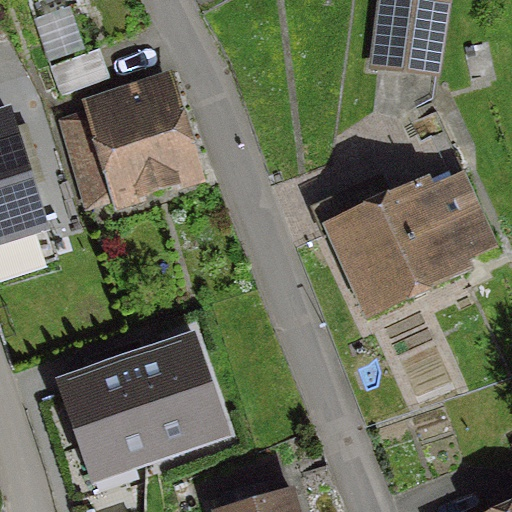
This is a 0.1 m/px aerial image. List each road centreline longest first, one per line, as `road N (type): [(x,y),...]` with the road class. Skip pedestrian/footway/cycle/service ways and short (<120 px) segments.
road 1 (residential): [(379,511),(231,124),(160,0)]
road 2 (residential): [(0,382),(31,511)]
